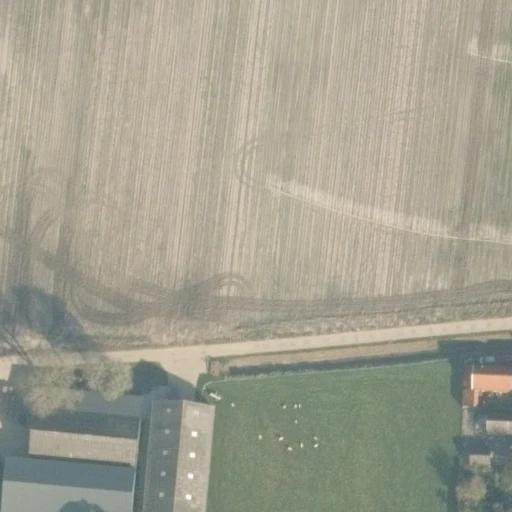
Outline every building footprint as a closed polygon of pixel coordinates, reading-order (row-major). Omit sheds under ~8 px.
[(511,370),(473,369),(464,369),(462,408),(478,409),(479,392),(511,393),(511,370)] [(205,511),(215,410),(155,405),(145,511),(205,511)] [(137,470),(140,439),(141,421),(34,411),(30,460),(137,470)] [(486,436),(511,436),(511,417),(487,417),(486,436)] [(470,451),(469,468),(475,468),(490,469),(491,450),(470,450),(470,451)] [(0,488),(5,489),(2,511),(133,511),(137,474),(7,462),(6,475),(0,474),(0,469),(1,458),(0,458),(0,488)]
